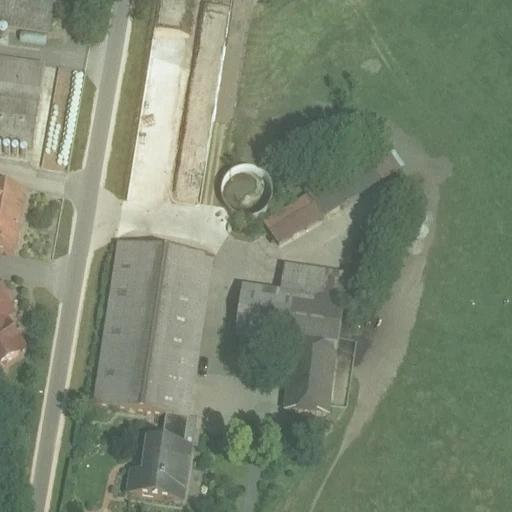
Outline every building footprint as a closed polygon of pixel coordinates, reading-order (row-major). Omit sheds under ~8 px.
[(54,0),(0,0),(0,28),(50,36),(54,0)] [(45,67),(0,60),(0,95),(40,101),(45,67)] [(40,101),(0,95),(0,147),(33,152),(40,101)] [(263,205),(281,233),(397,156),(378,129),(263,205)] [(26,193),(0,189),(0,217),(22,221),(26,193)] [(22,221),(0,217),(0,254),(16,257),(22,221)] [(214,261),(120,247),(96,407),(168,418),(190,422),(214,261)] [(345,306),(244,291),(237,338),(294,347),(287,413),(329,417),(336,354),(338,354),(345,306)] [(0,375),(6,372),(7,365),(20,356),(7,337),(12,333),(5,321),(11,317),(12,316),(0,297),(0,375)] [(168,418),(164,446),(150,443),(145,476),(134,475),(131,497),(183,505),(191,450),(185,449),(190,422),(168,418)]
